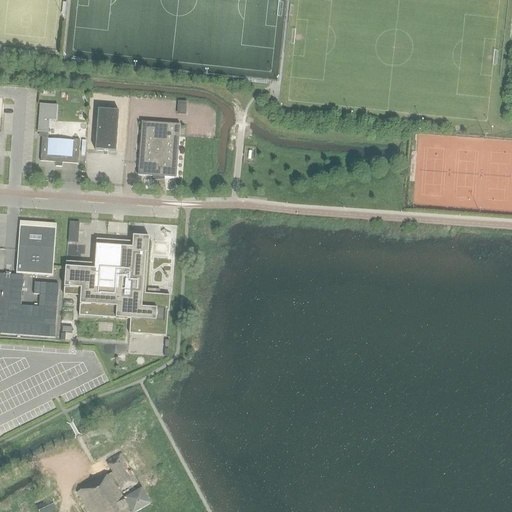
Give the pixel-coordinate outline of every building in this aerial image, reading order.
[(188,103),(179,102),(179,115),(187,116),(188,103)] [(39,104),(37,132),(48,133),(49,121),(56,121),(57,105),(39,104)] [(98,110),(95,151),(116,152),(119,112),(98,110)] [(141,122),(137,176),(176,178),(180,125),(141,122)] [(62,163),(78,164),(80,140),(74,140),(73,141),(48,140),(48,138),(42,138),(40,162),(56,163),(55,167),(62,167),(62,163)] [(78,223),(69,223),(68,243),(77,243),(78,223)] [(19,226),(16,273),(52,276),(56,229),(19,226)] [(90,264),(66,262),(63,295),(80,297),(80,302),(79,316),(124,320),(130,320),(129,334),(150,336),(167,337),(169,306),(170,296),(145,294),(149,237),(132,236),(132,242),(131,242),(129,242),(110,241),(96,240),(95,264),(90,264)] [(22,277),(0,275),(0,335),(54,339),(58,286),(33,284),(32,295),(39,295),(38,308),(20,306),(22,277)] [(119,429),(114,431),(116,434),(119,439),(119,440),(137,430),(132,421),(129,423),(124,426),(119,429)] [(137,430),(119,440),(121,443),(124,448),(124,449),(143,439),(137,430)] [(143,439),(124,449),(126,452),(129,457),(129,458),(148,448),(143,439)] [(148,448),(129,458),(131,461),(134,466),(135,467),(153,457),(148,448)] [(153,457),(135,467),(136,470),(140,476),(158,466),(153,457)] [(82,466),(78,468),(83,477),(99,469),(94,459),(90,461),(86,463),(82,466)] [(65,475),(62,477),(67,486),(83,477),(78,468),(74,470),(70,473),(65,475)] [(99,469),(83,477),(89,487),(104,478),(99,469)] [(83,477),(67,486),(73,496),(89,487),(83,477)] [(104,478),(89,487),(94,497),(110,488),(104,478)] [(89,487),(73,496),(78,506),(94,497),(89,487)] [(110,488),(94,497),(100,507),(116,498),(110,488)] [(94,497),(78,506),(81,511),(90,511),(100,507),(94,497)] [(116,498),(100,507),(103,511),(113,511),(121,508),(116,498)] [(38,511),(49,511),(55,509),(51,500),(36,507),(38,511)]
